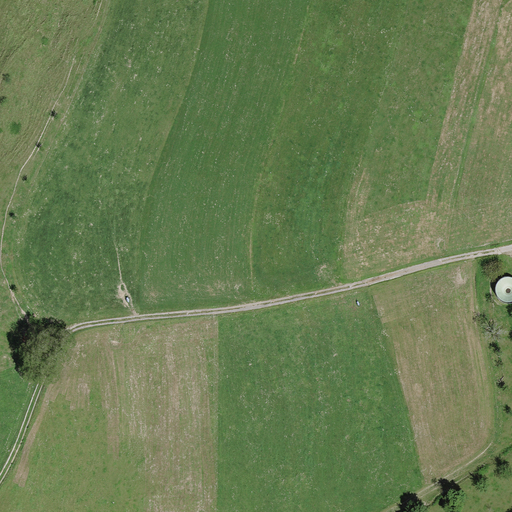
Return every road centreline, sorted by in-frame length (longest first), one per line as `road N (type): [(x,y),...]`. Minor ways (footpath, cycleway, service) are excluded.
road 1 (track): [(0,474),(62,332),(85,322),(252,304),(511,246)]
road 2 (track): [(392,511),(511,433)]
